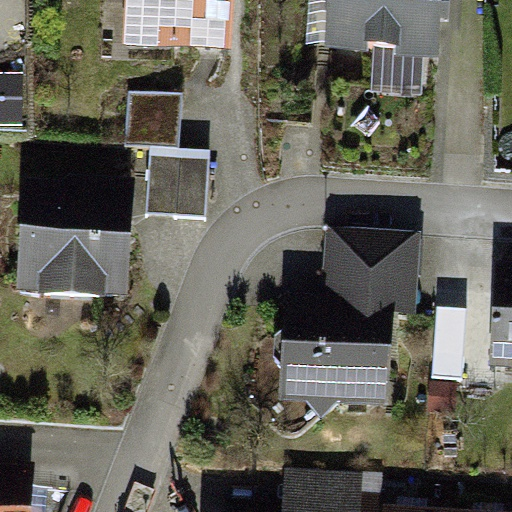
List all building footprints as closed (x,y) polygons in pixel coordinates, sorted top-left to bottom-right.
[(233,0),(137,0),(134,64),(230,69),(233,0)] [(316,0),(316,40),(333,41),(333,0),(316,0)] [(439,0),(338,0),(335,72),(435,77),(439,0)] [(182,112),(140,108),(136,154),(178,158),(182,112)] [(213,174),(157,171),(154,224),(209,228),(213,174)] [(129,197),(32,194),(28,303),(126,306),(129,197)] [(416,248),(330,244),(326,316),(388,319),(412,320),(416,248)] [(511,275),(497,275),(495,327),(492,385),(511,385),(511,275)] [(326,316),(292,315),(288,413),(384,418),(388,319),(326,316)] [(495,327),(472,326),(468,404),(491,405),(492,385),(495,327)] [(458,394),(431,393),(430,429),(458,429),(458,394)] [(360,511),(362,487),(294,484),(292,511),(360,511)] [(34,511),(35,496),(0,495),(0,511),(34,511)]
